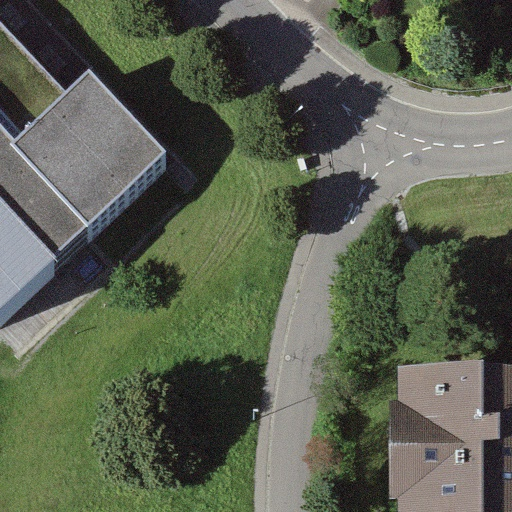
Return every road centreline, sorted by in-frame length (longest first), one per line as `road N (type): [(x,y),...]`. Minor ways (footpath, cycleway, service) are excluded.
road 1 (residential): [(384,148),(319,302),(294,430),(292,511)]
road 2 (residential): [(219,0),(384,148)]
road 3 (residential): [(384,148),(511,142)]
